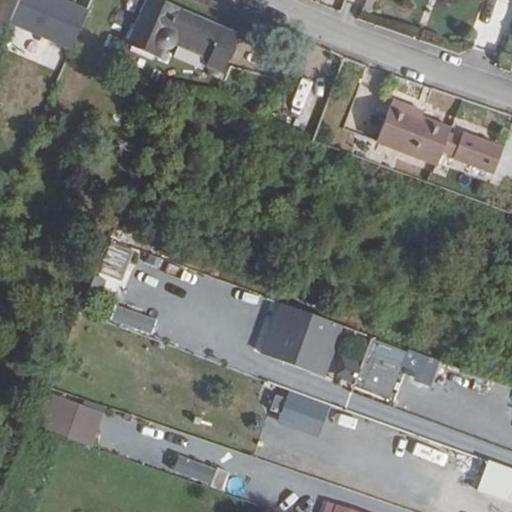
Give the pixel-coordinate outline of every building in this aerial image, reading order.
[(57,0),(17,0),(7,25),(70,50),(86,11),(57,0)] [(151,0),(144,0),(123,48),(153,62),(157,56),(165,53),(167,49),(170,46),(205,61),(201,68),(220,75),(235,40),(176,14),(177,10),(151,0)] [(314,119),(316,91),(303,90),(301,118),(314,119)] [(394,98),(376,144),(435,166),(437,167),(443,151),(455,156),(454,159),(494,174),(505,147),(464,131),(461,137),(450,133),(452,126),(414,112),(416,106),(394,98)] [(426,110),(416,106),(414,112),(424,116),(426,110)] [(128,284),(139,257),(111,245),(102,266),(107,268),(104,274),(128,284)] [(166,267),(149,261),(146,269),(163,275),(166,267)] [(288,309),(269,360),(317,377),(329,343),(342,348),(349,331),(288,309)] [(342,348),(329,343),(317,377),(330,382),(342,348)] [(388,351),(377,347),(361,390),(386,399),(392,384),(402,387),(407,372),(383,363),(388,351)] [(427,365),(424,377),(451,383),(453,371),(427,365)] [(402,387),(392,384),(386,399),(396,403),(402,387)] [(276,424),(317,439),(330,405),(289,390),(276,424)] [(93,412),(55,399),(44,432),(99,451),(105,436),(87,430),(93,412)] [(111,418),(93,412),(87,430),(105,436),(111,418)] [(153,455),(125,445),(120,459),(148,469),(153,455)] [(436,450),(433,461),(461,470),(465,459),(436,450)] [(220,488),(226,470),(177,455),(172,473),(220,488)] [(511,472),(498,468),(485,504),(505,511),(510,496),(511,497),(511,472)]
